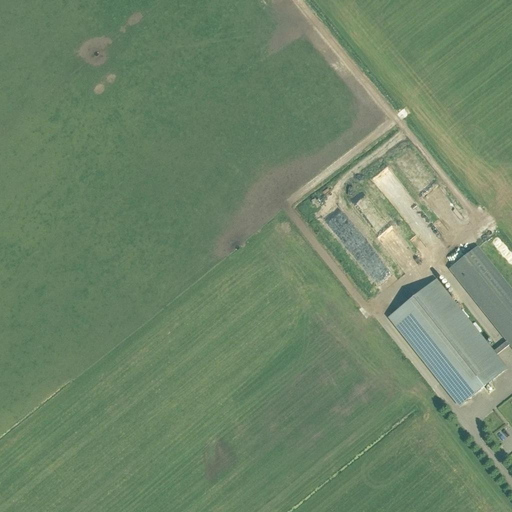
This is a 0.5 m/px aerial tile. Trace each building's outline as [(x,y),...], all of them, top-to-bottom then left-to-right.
[(320,189),(326,182),(323,179),(316,186),(320,189)] [(348,222),(360,237),(372,226),(360,212),(348,222)] [(342,255),(348,251),(335,231),(328,236),(342,255)] [(370,238),(378,253),(385,250),(378,234),(370,238)] [(342,277),(351,271),(333,247),(325,254),(327,257),(326,258),(334,268),(337,266),(339,268),(336,270),(342,277)] [(451,270),(511,346),(511,294),(477,250),(451,270)] [(459,409),(508,370),(437,280),(388,319),(459,409)]
